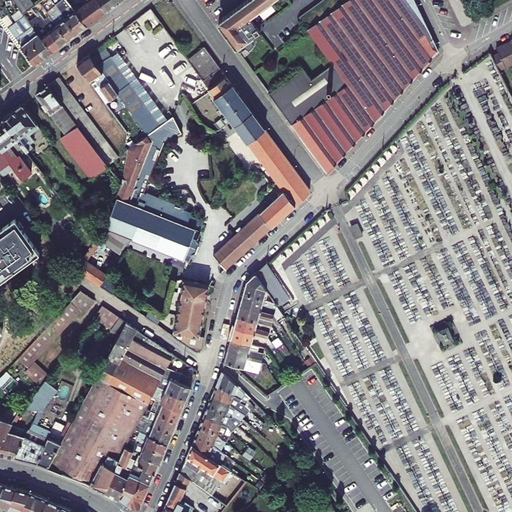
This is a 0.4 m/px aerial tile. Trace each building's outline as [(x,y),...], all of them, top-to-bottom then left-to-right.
[(35,5),(31,0),(13,0),(19,7),(23,13),(31,8),(35,5)] [(76,10),(67,0),(60,0),(55,5),(58,8),(78,33),(88,25),(76,10)] [(107,11),(98,0),(83,0),(86,3),(76,10),(88,25),(107,11)] [(121,0),(98,0),(107,11),(121,0)] [(256,24),(259,22),(254,15),(274,0),(278,0),(279,0),(280,0),(247,0),(219,21),(219,24),(237,48),(260,31),(256,24)] [(333,64),(327,69),(329,71),(335,67),(337,71),(328,77),(338,90),(330,95),(324,87),(297,107),(294,102),(282,111),(326,171),(327,171),(328,171),(378,118),(439,51),(414,0),(348,0),(309,29),(308,29),(333,64)] [(348,0),(323,0),(300,17),(309,29),(348,0)] [(23,13),(19,7),(13,12),(19,19),(25,15),(23,13)] [(78,33),(58,8),(49,15),(50,16),(69,39),(78,33)] [(156,15),(151,8),(142,14),(147,21),(156,15)] [(69,39),(50,16),(48,18),(43,12),(38,16),(61,45),(69,39)] [(44,58),(24,31),(16,22),(14,24),(7,15),(1,19),(8,28),(18,42),(35,64),(44,58)] [(53,51),(30,22),(25,15),(19,19),(19,20),(27,29),(24,31),(44,58),(53,51)] [(61,45),(38,16),(37,16),(30,22),(53,51),(61,45)] [(256,24),(260,31),(264,28),(259,22),(256,24)] [(511,40),(496,48),(499,53),(492,56),(499,70),(511,63),(511,40)] [(210,53),(205,46),(188,58),(193,66),(210,53)] [(215,60),(210,53),(193,66),(198,73),(215,60)] [(90,54),(77,63),(106,103),(119,94),(98,65),(90,54)] [(162,123),(111,55),(98,65),(119,94),(148,134),(128,149),(128,151),(123,184),(121,183),(116,197),(117,197),(105,227),(132,238),(131,238),(174,255),(171,261),(186,267),(191,253),(193,251),(195,252),(199,242),(198,241),(197,238),(200,230),(187,225),(189,219),(181,216),(184,208),(149,194),(146,202),(139,199),(141,193),(144,194),(166,143),(181,131),(173,115),(162,123)] [(221,68),(215,60),(198,73),(204,80),(221,68)] [(281,150),(253,111),(233,83),(232,83),(221,68),(204,80),(203,81),(241,132),(243,135),(264,164),(267,167),(284,190),(267,205),(266,204),(260,210),(261,212),(243,228),(238,232),(213,255),(226,269),(309,193),(310,189),(281,150)] [(276,103),(310,78),(303,68),(269,93),(276,103)] [(63,82),(59,77),(48,85),(52,90),(63,82)] [(67,87),(63,82),(52,90),(56,96),(67,87)] [(64,106),(60,101),(56,96),(52,90),(48,85),(38,92),(38,93),(37,93),(37,95),(43,104),(41,105),(46,111),(48,110),(50,113),(65,134),(78,126),(76,123),(72,117),(67,112),(64,106)] [(71,93),(67,87),(56,96),(60,101),(71,93)] [(75,98),(71,93),(60,101),(64,106),(75,98)] [(79,103),(75,98),(64,106),(67,112),(79,103)] [(83,109),(79,103),(67,112),(72,117),(83,109)] [(27,152),(33,147),(31,143),(35,140),(30,134),(40,127),(37,123),(23,104),(2,119),(23,147),(26,150),(27,152)] [(87,114),(83,109),(72,117),(76,123),(87,114)] [(91,119),(87,114),(76,123),(78,126),(79,128),(91,119)] [(0,167),(10,161),(22,178),(32,171),(20,155),(20,154),(18,156),(16,153),(23,147),(2,119),(0,120),(0,167)] [(95,125),(91,119),(79,128),(84,133),(95,125)] [(99,130),(95,125),(84,133),(88,139),(99,130)] [(78,126),(65,134),(96,174),(108,166),(108,165),(104,160),(100,155),(96,149),(92,144),(88,139),(84,133),(79,128),(78,126)] [(103,136),(99,130),(88,139),(92,144),(103,136)] [(96,174),(65,134),(60,138),(90,178),(96,174)] [(107,141),(103,136),(92,144),(96,149),(107,141)] [(111,146),(107,141),(96,149),(100,155),(111,146)] [(115,152),(111,146),(100,155),(104,160),(115,152)] [(26,150),(23,147),(16,153),(18,156),(20,154),(20,155),(26,150)] [(119,157),(115,152),(104,160),(108,165),(119,157)] [(190,215),(189,219),(187,225),(200,230),(204,221),(190,215)] [(15,218),(0,228),(0,280),(39,253),(21,228),(15,218)] [(357,222),(349,227),(355,240),(363,235),(357,222)] [(94,241),(82,226),(76,231),(89,248),(94,241)] [(105,227),(104,227),(103,227),(96,237),(102,241),(114,249),(121,254),(131,238),(132,238),(105,227)] [(96,251),(102,241),(96,237),(94,241),(89,248),(86,253),(83,257),(88,260),(94,250),(96,251)] [(75,269),(92,281),(100,269),(88,260),(83,257),(75,269)] [(267,262),(255,273),(267,290),(275,302),(277,305),(278,306),(291,297),(267,262)] [(107,274),(100,269),(92,281),(99,286),(107,274)] [(264,299),(267,290),(255,273),(247,281),(244,293),(264,299)] [(120,283),(107,274),(99,286),(112,294),(120,283)] [(202,349),(205,336),(200,335),(209,284),(184,280),(173,336),(192,350),(196,352),(199,351),(201,350),(202,349)] [(88,295),(81,291),(70,302),(78,308),(88,295)] [(264,299),(244,293),(240,305),(274,314),(277,305),(275,302),(264,299)] [(95,300),(88,295),(78,308),(82,310),(85,312),(95,300)] [(81,311),(82,310),(78,308),(70,302),(66,307),(76,316),(81,311)] [(120,317),(103,305),(93,317),(111,330),(120,317)] [(276,326),(279,324),(274,316),(274,314),(240,305),(237,316),(265,324),(266,318),(273,320),(276,326)] [(72,321),(76,316),(66,307),(62,312),(72,321)] [(67,326),(72,321),(62,312),(60,313),(57,317),(67,326)] [(150,313),(146,318),(161,328),(164,322),(150,313)] [(268,337),(271,326),(265,324),(237,316),(234,327),(268,337)] [(67,326),(57,317),(52,322),(62,331),(67,326)] [(126,321),(120,317),(111,330),(110,330),(119,336),(126,321)] [(137,328),(126,321),(119,336),(97,377),(74,420),(67,432),(61,443),(48,467),(65,474),(85,481),(105,491),(123,453),(125,447),(128,441),(130,438),(135,429),(137,425),(140,419),(143,415),(146,408),(152,397),(158,386),(164,375),(168,367),(174,354),(137,328)] [(62,331),(52,322),(47,327),(57,336),(62,331)] [(448,326),(438,330),(444,344),(454,340),(448,326)] [(57,336),(47,327),(43,332),(53,341),(57,336)] [(231,339),(251,345),(253,340),(260,342),(259,343),(262,344),(263,342),(266,343),(266,346),(270,347),(273,345),(268,337),(234,327),(231,339)] [(53,341),(43,332),(38,337),(48,346),(53,341)] [(48,346),(38,337),(33,342),(43,351),(48,346)] [(228,350),(262,359),(263,354),(263,353),(257,351),(259,347),(251,345),(231,339),(228,350)] [(43,351),(33,342),(29,347),(39,356),(43,351)] [(29,347),(18,359),(28,368),(34,362),(34,361),(39,356),(29,347)] [(262,359),(228,350),(224,362),(232,364),(258,372),(261,362),(262,359)] [(40,367),(34,362),(28,368),(25,372),(30,376),(40,367)] [(45,371),(40,367),(30,376),(35,381),(45,371)] [(181,372),(168,367),(164,375),(191,387),(195,378),(181,373),(181,372)] [(49,375),(45,371),(35,381),(41,386),(46,380),(49,375)] [(245,407),(249,410),(251,412),(255,408),(248,400),(249,397),(222,371),(216,385),(233,394),(241,400),(240,402),(246,405),(245,407)] [(191,387),(164,375),(158,386),(187,399),(191,387)] [(57,389),(46,380),(41,386),(25,407),(39,410),(45,405),(57,389)] [(231,403),(245,414),(246,415),(249,410),(245,407),(246,405),(240,402),(241,400),(233,394),(216,385),(212,396),(231,403)] [(158,386),(152,397),(156,399),(182,411),(187,399),(158,386)] [(226,413),(241,421),(243,418),(245,414),(231,403),(212,396),(208,406),(226,413)] [(156,399),(152,397),(146,408),(151,410),(156,399)] [(156,399),(151,410),(177,422),(182,411),(156,399)] [(228,427),(231,432),(238,426),(242,421),(241,421),(226,413),(208,406),(204,416),(228,426),(228,427)] [(148,417),(143,415),(140,419),(146,421),(172,433),(177,422),(151,410),(148,417)] [(14,422),(0,416),(0,420),(12,425),(14,422)] [(204,416),(200,426),(218,434),(218,435),(222,440),(226,442),(227,442),(229,436),(225,435),(228,427),(228,426),(204,416)] [(70,418),(63,430),(67,432),(74,420),(70,418)] [(12,425),(0,420),(0,446),(5,434),(8,430),(12,425)] [(144,427),(137,425),(135,429),(140,431),(168,445),(172,433),(146,421),(144,427)] [(51,431),(33,423),(25,436),(15,457),(37,463),(48,438),(48,437),(51,431)] [(200,426),(196,436),(214,444),(221,451),(226,442),(222,440),(218,435),(218,434),(200,426)] [(25,436),(8,430),(5,434),(0,446),(0,453),(15,457),(25,436)] [(57,441),(61,443),(67,432),(63,430),(57,441)] [(168,445),(140,431),(135,441),(138,442),(164,454),(168,445)] [(214,444),(196,436),(192,444),(221,464),(225,454),(224,453),(221,451),(214,444)] [(48,438),(37,463),(48,467),(61,443),(57,441),(48,438)] [(136,445),(128,441),(125,447),(137,453),(140,454),(142,455),(160,463),(164,454),(138,442),(136,445)] [(225,481),(231,471),(221,464),(192,444),(184,464),(205,479),(210,472),(224,481),(225,481)] [(130,458),(133,454),(136,455),(137,453),(125,447),(123,453),(131,456),(130,458)] [(123,453),(105,491),(119,498),(129,474),(131,471),(135,462),(136,460),(130,458),(131,456),(123,453)] [(160,463),(142,455),(139,462),(138,464),(139,464),(155,474),(160,463)] [(145,498),(144,498),(155,474),(139,464),(135,473),(138,474),(137,477),(129,474),(119,498),(118,498),(133,509),(141,507),(145,498)] [(191,479),(201,486),(206,480),(205,479),(184,464),(181,472),(191,479)] [(242,485),(246,480),(236,474),(231,471),(225,481),(229,483),(232,479),(242,485)] [(191,479),(181,472),(176,482),(187,487),(191,479)] [(210,472),(205,479),(206,480),(219,489),(224,481),(210,472)] [(180,499),(187,487),(176,482),(166,504),(184,511),(191,511),(193,510),(195,506),(190,504),(187,505),(184,503),(185,501),(180,499)] [(17,488),(4,484),(0,493),(0,511),(5,511),(8,509),(10,505),(17,488)] [(20,511),(29,492),(17,488),(10,505),(8,509),(5,511),(20,511)] [(41,511),(48,499),(29,492),(20,511),(41,511)] [(335,511),(327,497),(319,505),(323,511),(335,511)] [(55,511),(59,505),(48,499),(41,511),(55,511)]
